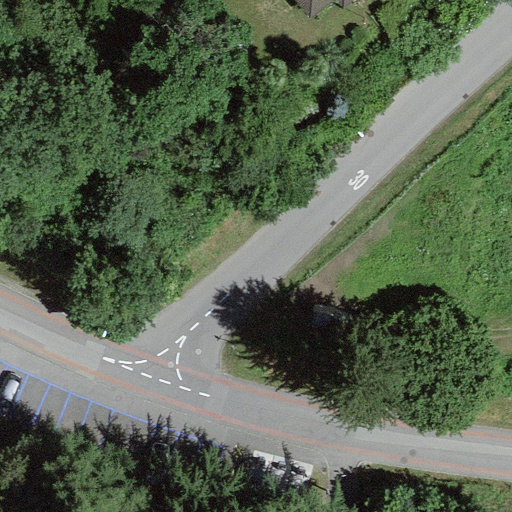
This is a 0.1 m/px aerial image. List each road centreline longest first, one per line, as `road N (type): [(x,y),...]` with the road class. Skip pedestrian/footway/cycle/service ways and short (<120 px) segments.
road 1 (residential): [(142,374),(511,13)]
road 2 (residential): [(511,456),(286,420),(142,374)]
road 3 (residential): [(142,374),(0,315)]
